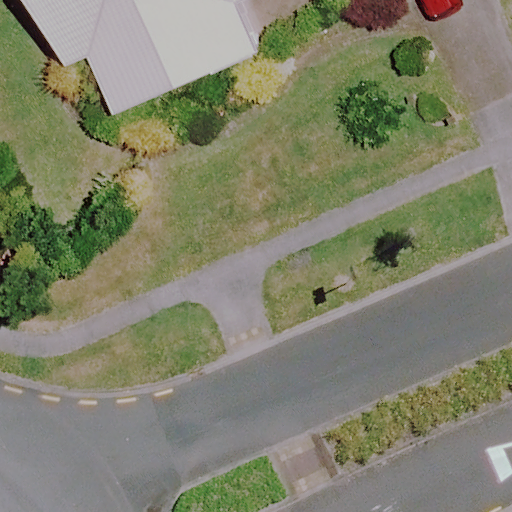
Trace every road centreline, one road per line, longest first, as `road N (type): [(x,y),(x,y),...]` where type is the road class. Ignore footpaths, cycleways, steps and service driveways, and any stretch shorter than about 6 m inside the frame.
road 1 (residential): [(5,481),(279,389),(511,289)]
road 2 (residential): [(511,444),(387,511)]
